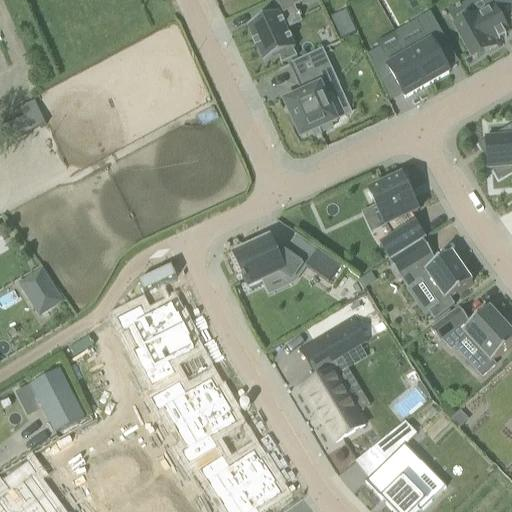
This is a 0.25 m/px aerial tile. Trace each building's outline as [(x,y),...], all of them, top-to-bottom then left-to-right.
[(276,0),(283,13),(307,2),(306,0),(276,0)] [(478,15),(454,29),(472,62),(496,48),(493,43),(498,40),(499,43),(500,42),(499,41),(504,38),(505,39),(506,38),(505,36),(508,34),(496,12),(509,4),(506,0),(483,0),(480,2),(487,13),(479,17),(478,15)] [(345,12),(331,18),(340,40),(355,33),(345,12)] [(278,14),(247,28),(254,43),(252,43),(256,50),(257,50),(264,65),(278,58),(281,65),(297,58),(294,51),(295,50),(278,14)] [(423,35),(402,47),(426,88),(449,75),(437,54),(448,48),(430,14),(416,22),(423,35)] [(426,88),(402,47),(384,57),(380,50),(368,57),(381,86),(393,79),(405,100),(426,88)] [(312,135),(314,138),(332,130),(331,126),(337,123),(324,95),(339,88),(322,51),(288,67),(301,96),(284,104),(300,140),(312,135)] [(15,109),(19,119),(0,126),(7,142),(44,127),(33,101),(15,109)] [(511,126),(493,138),(485,138),(485,142),(478,146),(487,161),(488,170),(492,169),(497,179),(511,170),(511,126)] [(423,242),(426,240),(425,239),(424,239),(424,238),(411,217),(418,214),(404,183),(402,179),(392,184),(369,194),(375,207),(386,228),(392,239),(402,255),(423,242)] [(273,249),(269,241),(233,257),(249,290),(281,276),(291,283),(302,266),(276,248),(273,249)] [(430,254),(423,242),(402,255),(389,263),(408,291),(421,282),(438,306),(428,313),(434,322),(472,284),(471,283),(452,256),(451,255),(437,265),(432,257),(430,254)] [(305,269),(328,285),(340,268),(317,252),(305,269)] [(30,300),(52,286),(42,270),(20,284),(30,300)] [(135,312),(112,324),(119,337),(128,332),(139,353),(180,331),(174,319),(172,320),(167,310),(141,323),(135,312)] [(511,345),(511,334),(489,310),(471,327),(458,310),(429,332),(439,345),(443,342),(450,351),(465,338),(481,355),(470,366),(482,379),(494,367),(491,364),(511,345)] [(352,320),(313,343),(327,367),(366,344),(352,320)] [(180,331),(139,353),(150,374),(141,378),(148,391),(171,379),(165,367),(191,354),(185,344),(187,343),(180,331)] [(60,372),(31,387),(56,435),(84,420),(60,372)] [(317,382),(302,390),(335,445),(365,428),(357,416),(332,373),(317,382)] [(176,387),(153,401),(161,413),(169,408),(181,428),(222,404),(215,392),(213,393),(207,383),(182,398),(176,387)] [(0,423),(29,409),(17,387),(0,395),(0,423)] [(222,404),(181,428),(193,448),(185,453),(193,465),(215,452),(208,441),(233,426),(227,416),(228,415),(222,404)] [(451,420),(459,429),(464,425),(464,416),(460,412),(451,420)] [(368,482),(365,485),(380,501),(390,511),(417,511),(422,511),(434,501),(410,476),(422,465),(405,447),(417,436),(405,424),(367,455),(370,453),(382,468),(368,482)] [(220,460),(199,475),(207,487),(215,481),(228,500),(267,474),(259,463),(258,464),(252,454),(227,471),(220,460)] [(9,494),(0,500),(0,511),(25,511),(37,504),(23,485),(31,480),(23,468),(2,483),(9,494)] [(267,474),(228,500),(235,511),(255,511),(256,511),(280,495),(273,486),(275,485),(267,474)]
